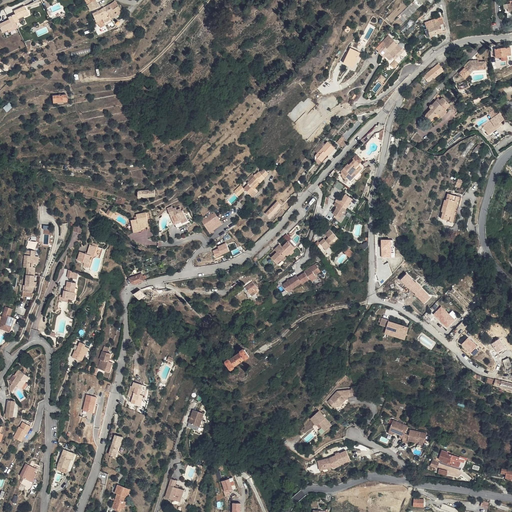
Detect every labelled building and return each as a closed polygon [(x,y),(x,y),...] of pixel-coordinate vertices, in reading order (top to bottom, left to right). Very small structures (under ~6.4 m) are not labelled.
[(104,12),(107,17),(114,13),(117,7),(111,0),(108,0),(106,2),(110,9),(104,12)] [(414,0),(399,16),(405,21),(423,4),(425,0),(414,0)] [(110,9),(106,2),(101,6),(104,12),(110,9)] [(16,13),(12,15),(16,22),(20,20),(19,18),(24,15),(29,13),(26,5),(15,11),(16,13)] [(108,19),(107,17),(104,12),(101,6),(96,8),(99,14),(98,15),(101,22),(108,19)] [(99,14),(96,8),(89,11),(92,18),(98,15),(99,14)] [(10,19),(0,23),(0,25),(3,31),(8,29),(14,26),(13,24),(16,22),(12,15),(9,16),(10,19)] [(101,22),(98,15),(92,18),(93,22),(95,21),(96,24),(101,22)] [(19,27),(27,23),(25,18),(17,22),(19,27)] [(412,18),(400,29),(403,32),(415,22),(412,18)] [(445,23),(444,20),(428,26),(429,28),(445,23)] [(19,27),(16,22),(13,24),(14,26),(8,29),(10,31),(19,27)] [(447,30),(445,23),(429,28),(431,36),(447,30)] [(384,40),(387,43),(389,45),(394,40),(389,35),(384,40)] [(389,45),(387,43),(378,52),(385,58),(387,56),(398,43),(394,40),(389,45)] [(405,49),(398,43),(387,56),(389,59),(393,56),(396,59),(405,49)] [(91,47),(72,52),(73,56),(92,51),(91,47)] [(511,54),(511,47),(496,48),(497,60),(509,59),(508,55),(511,54)] [(360,52),(351,48),(344,62),(354,67),(360,52)] [(487,67),(486,60),(479,61),(479,63),(474,64),(474,61),(471,62),(461,72),(466,77),(471,72),(475,68),(487,67)] [(445,69),(440,63),(424,75),(429,81),(445,69)] [(382,74),(378,79),(383,83),(387,78),(382,74)] [(68,101),(68,94),(54,95),(54,102),(68,101)] [(450,106),(442,98),(439,102),(438,101),(434,105),(432,105),(431,105),(431,107),(431,108),(431,109),(432,111),(426,117),(432,123),(438,116),(442,119),(448,113),(446,110),(450,106)] [(10,102),(4,107),(8,111),(14,106),(10,102)] [(505,119),(500,112),(491,119),(492,120),(483,126),(489,134),(494,131),(492,128),(496,126),(496,127),(501,124),(503,123),(502,121),(505,119)] [(335,148),(328,141),(316,154),(318,157),(322,160),(324,162),(330,155),(329,154),(335,148)] [(363,159),(358,154),(348,163),(350,165),(355,159),(359,163),(363,159)] [(359,163),(355,159),(350,165),(348,163),(341,171),(351,180),(355,176),(352,174),(357,169),(359,171),(363,167),(359,163)] [(248,182),(249,183),(253,187),(261,179),(265,175),(268,172),(263,167),(260,170),(259,169),(256,171),(257,173),(254,175),(248,182)] [(365,168),(363,167),(359,171),(357,169),(352,174),(355,176),(351,180),(353,181),(365,168)] [(253,187),(249,183),(244,187),(246,188),(252,196),(257,191),(253,187)] [(239,195),(246,188),(244,187),(242,184),(235,190),(239,195)] [(350,190),(345,196),(341,194),(336,200),(340,203),(336,210),(343,214),(349,205),(344,202),(345,201),(350,204),(356,195),(350,190)] [(461,196),(449,193),(449,197),(448,201),(445,200),(442,212),(443,212),(442,219),(455,222),(461,196)] [(282,205),(278,201),(267,212),(271,216),(273,213),(274,214),(282,205)] [(183,210),(180,205),(174,208),(173,206),(168,208),(177,228),(190,222),(184,209),(183,210)] [(149,219),(147,211),(137,213),(138,218),(132,219),(135,233),(143,231),(142,227),(146,226),(149,226),(147,220),(149,219)] [(215,211),(203,219),(208,228),(220,220),(215,211)] [(220,220),(208,228),(210,231),(222,224),(220,220)] [(53,243),(52,224),(44,225),(45,244),(53,243)] [(38,245),(44,245),(44,227),(41,227),(40,236),(31,236),(31,247),(38,247),(38,245)] [(333,239),(336,243),(339,240),(331,229),(327,233),(330,237),(327,239),(325,237),(319,242),(324,247),(333,239)] [(333,246),(336,243),(333,239),(324,247),(326,250),(332,245),(333,246)] [(280,246),(277,243),(274,246),(271,249),(274,252),(269,257),(275,263),(282,255),(279,252),(280,250),(284,254),(291,246),(285,240),(280,246)] [(394,246),(394,240),(382,240),(383,257),(393,257),(392,246),(394,246)] [(230,251),(227,242),(219,246),(219,248),(214,250),(217,256),(230,251)] [(92,244),(89,244),(87,252),(80,250),(77,259),(84,261),(84,262),(89,264),(91,258),(89,258),(91,253),(94,254),(97,246),(94,245),(92,244)] [(103,248),(97,246),(94,254),(101,256),(103,248)] [(38,249),(33,248),(32,252),(31,253),(28,253),(26,252),(26,254),(25,254),(24,266),(27,266),(26,285),(24,285),(24,291),(32,292),(34,292),(34,291),(35,281),(35,275),(34,275),(34,267),(33,267),(34,262),(36,262),(37,255),(36,255),(38,249)] [(345,251),(349,256),(354,253),(350,248),(345,251)] [(284,257),(282,255),(275,263),(276,265),(284,257)] [(292,276),(279,285),(284,293),(297,284),(298,285),(305,280),(307,283),(313,279),(311,276),(317,273),(312,265),(300,273),(301,274),(294,278),(292,276)] [(145,281),(142,273),(130,277),(133,282),(137,284),(145,281)] [(406,285),(412,282),(408,275),(403,277),(406,285)] [(76,283),(69,281),(68,286),(67,290),(65,289),(64,295),(64,297),(70,298),(76,299),(76,294),(77,292),(75,292),(76,283)] [(254,281),(246,287),(251,294),(259,288),(254,281)] [(422,287),(417,293),(425,302),(431,296),(422,287)] [(148,296),(140,290),(135,294),(141,300),(148,296)] [(455,319),(442,306),(435,314),(448,326),(455,319)] [(11,316),(13,309),(6,307),(0,325),(12,328),(15,317),(11,316)] [(393,319),(386,316),(383,324),(390,326),(388,332),(396,335),(398,330),(409,335),(412,328),(407,327),(408,326),(398,322),(398,323),(396,323),(397,321),(393,320),(393,319)] [(409,335),(398,330),(396,335),(408,339),(409,335)] [(469,336),(463,343),(472,351),(478,345),(469,336)] [(72,357),(83,361),(86,353),(88,354),(90,348),(85,346),(86,343),(81,341),(77,349),(75,349),(72,357)] [(106,349),(102,360),(102,362),(105,363),(105,360),(110,362),(112,353),(109,352),(110,351),(106,349)] [(245,349),(244,349),(242,351),(242,352),(231,359),(230,359),(227,361),(227,363),(231,369),(232,369),(236,367),(236,366),(246,359),(247,359),(250,357),(250,356),(245,349)] [(113,363),(110,362),(105,360),(105,363),(102,362),(100,368),(110,371),(113,363)] [(30,377),(22,370),(18,375),(16,374),(16,373),(11,380),(12,383),(11,385),(10,388),(12,390),(17,384),(23,387),(30,377)] [(501,385),(503,379),(496,377),(494,383),(501,385)] [(511,381),(503,379),(501,385),(511,388),(511,381)] [(142,387),(136,385),(134,395),(132,402),(142,404),(145,394),(140,393),(142,387)] [(349,395),(352,395),(351,389),(339,390),(329,400),(333,404),(336,401),(338,404),(340,405),(347,398),(347,395),(349,395)] [(87,394),(83,410),(93,412),(97,397),(87,394)] [(187,412),(191,415),(194,407),(197,401),(192,399),(187,412)] [(194,407),(191,415),(198,418),(204,404),(197,401),(194,407)] [(13,417),(15,405),(8,404),(6,415),(13,417)] [(320,410),(312,418),(318,424),(320,423),(327,431),(333,424),(320,410)] [(409,425),(394,419),(390,430),(396,432),(401,434),(400,436),(405,438),(404,441),(408,442),(409,439),(417,442),(417,440),(420,441),(426,442),(428,434),(412,429),(411,432),(407,431),(409,425)] [(20,426),(14,437),(23,441),(27,433),(28,434),(32,426),(24,422),(21,427),(20,426)] [(327,431),(320,423),(318,424),(317,425),(324,433),(327,431)] [(305,438),(308,442),(317,434),(313,430),(305,438)] [(123,437),(116,434),(109,454),(117,456),(123,437)] [(444,460),(444,461),(461,467),(463,462),(460,461),(461,456),(448,452),(449,451),(443,448),(439,459),(444,460)] [(78,453),(68,449),(61,465),(66,467),(65,471),(68,471),(73,460),(75,460),(78,453)] [(330,458),(318,460),(321,469),(334,466),(334,467),(341,464),(351,460),(347,450),(341,453),(340,452),(336,453),(337,455),(330,458)] [(462,455),(461,456),(460,461),(463,462),(466,463),(468,459),(469,457),(462,455)] [(441,472),(443,467),(438,466),(440,461),(434,459),(432,464),(437,466),(436,470),(441,472)] [(37,468),(27,463),(21,475),(25,477),(24,480),(23,481),(22,483),(23,484),(23,485),(24,487),(25,488),(25,489),(26,489),(27,490),(28,490),(29,490),(30,490),(31,490),(32,488),(34,485),(36,482),(35,482),(38,473),(35,472),(37,468)] [(511,469),(503,467),(502,473),(507,474),(506,478),(511,478),(511,469)] [(228,479),(220,481),(223,491),(231,489),(228,479)] [(167,499),(172,488),(171,488),(174,480),(170,480),(164,498),(167,499)] [(131,488),(118,484),(115,492),(118,493),(113,507),(117,508),(116,511),(119,511),(123,511),(127,503),(123,502),(125,497),(128,498),(131,488)] [(172,488),(167,499),(180,503),(184,491),(178,490),(172,488)] [(425,499),(415,498),(414,505),(424,506),(425,499)] [(241,511),(241,502),(234,502),(233,511),(241,511)]
